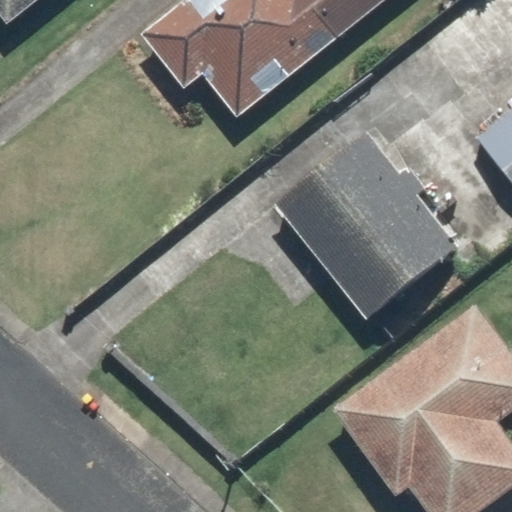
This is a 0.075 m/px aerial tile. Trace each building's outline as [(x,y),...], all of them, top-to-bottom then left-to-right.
[(44,0),(1,0),(19,21),(44,0)] [(188,0),(148,31),(194,90),(212,77),(245,120),(400,0),(188,0)] [(511,12),(511,0),(469,0),(414,44),(436,72),(511,12)] [(511,178),(511,114),(480,141),(511,178)] [(370,131),(284,203),(379,316),(465,245),(370,131)] [(511,419),(511,336),(483,301),(340,414),(408,499),(419,490),(436,511),(482,511),(511,488),(511,436),(504,426),(511,419)]
